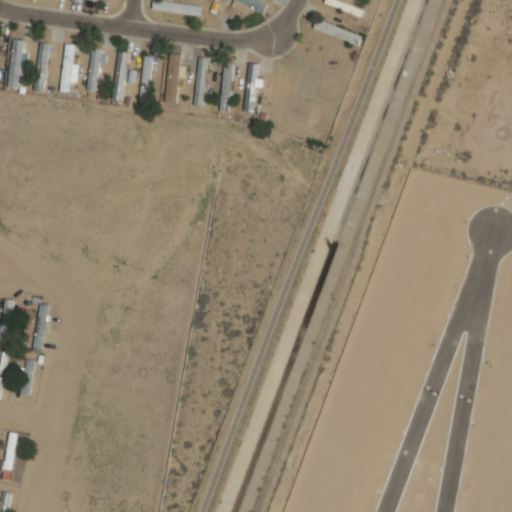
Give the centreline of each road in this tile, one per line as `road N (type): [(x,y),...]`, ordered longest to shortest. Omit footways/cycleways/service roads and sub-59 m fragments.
road 1 (residential): [(441,511),(495,226)]
road 2 (residential): [(0,9),(203,40),(268,35)]
road 3 (residential): [(477,298),(388,511)]
